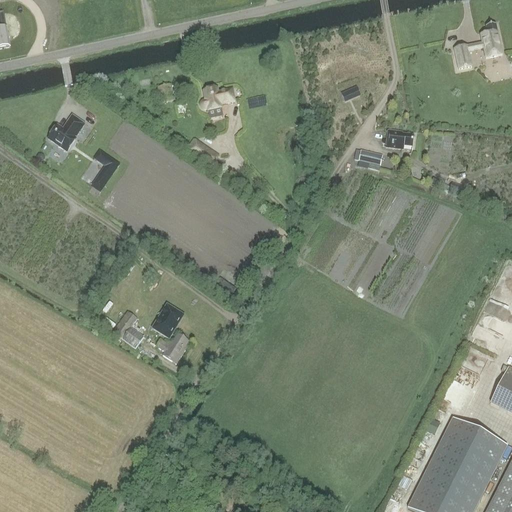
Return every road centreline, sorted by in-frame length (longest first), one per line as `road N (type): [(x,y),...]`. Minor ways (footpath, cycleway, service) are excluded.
road 1 (track): [(120,511),(338,163)]
road 2 (tertiary): [(0,67),(312,0)]
